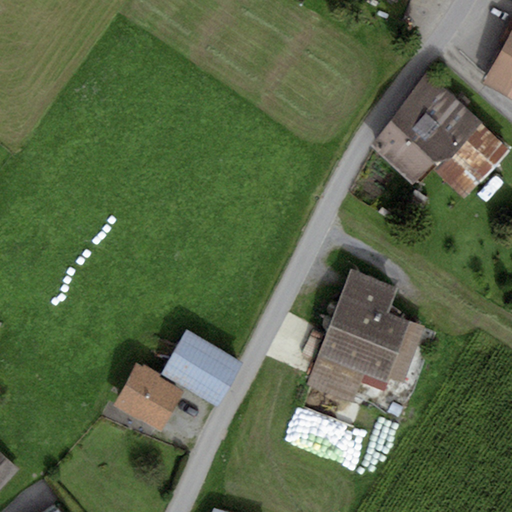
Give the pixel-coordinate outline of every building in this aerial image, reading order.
[(511,101),(511,31),(482,85),(511,101)] [(511,148),(511,147),(427,72),(371,146),(413,186),(432,168),(464,200),(511,148)] [(397,286),(351,269),(306,386),(353,403),(364,374),(401,388),(425,326),(387,312),(397,286)] [(187,331),(161,375),(216,407),(243,363),(187,331)] [(113,406),(161,432),(184,391),(135,364),(113,406)] [(291,446),(357,469),(369,434),(303,411),(291,446)] [(0,454),(0,491),(18,470),(0,454)]
